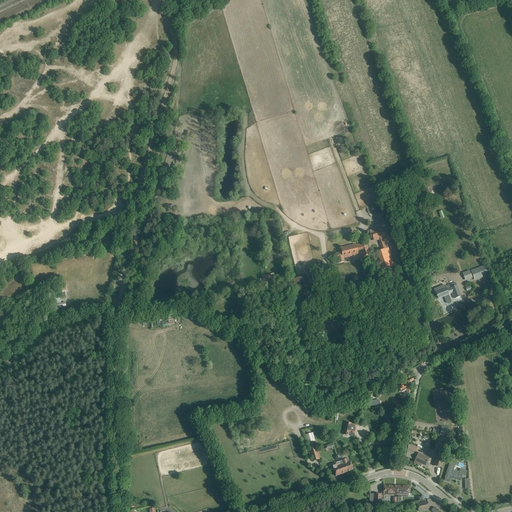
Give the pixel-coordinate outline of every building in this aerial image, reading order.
[(381,227),(369,230),(370,234),(372,234),(373,238),(373,239),(379,237),(383,250),(388,248),(385,239),(385,238),(387,238),(385,230),(383,231),(383,230),(382,230),(381,227)] [(342,252),(336,253),(339,263),(345,261),(344,257),(358,254),(357,252),(361,251),(362,257),(370,255),(367,244),(360,246),(360,244),(356,245),(355,245),(341,248),(342,252)] [(382,250),(377,252),(383,270),(394,266),(388,248),(383,250),(382,250)] [(485,265),(471,271),(475,280),(482,278),(481,275),(488,272),(485,265)] [(270,274),(262,276),(263,282),(272,280),(272,278),(275,277),(274,273),(270,274)] [(293,277),(296,292),(308,290),(304,275),(293,277)] [(445,285),(434,289),(437,297),(437,296),(438,299),(444,296),(445,298),(447,299),(448,298),(449,297),(448,294),(452,293),(454,299),(461,296),(459,292),(456,283),(446,287),(445,285)] [(60,298),(53,299),(54,304),(53,304),(54,310),(59,309),(58,308),(63,307),(63,309),(66,309),(66,307),(65,302),(61,303),(60,298)] [(403,385),(399,387),(401,393),(406,391),(407,393),(408,392),(409,393),(410,392),(410,391),(411,391),(410,389),(412,388),(409,381),(403,384),(403,385)] [(346,422),(344,435),(348,436),(349,433),(354,434),(355,434),(356,426),(351,425),(351,423),(346,422)] [(313,433),(305,435),(308,443),(313,461),(320,459),(315,441),(313,433)] [(435,449),(443,452),(446,441),(444,441),(445,436),(439,434),(435,449)] [(418,453),(414,463),(419,465),(419,464),(425,466),(429,458),(418,453)] [(436,454),(433,466),(442,468),(445,456),(442,455),(436,454)] [(348,458),(339,462),(340,464),(342,468),(343,468),(344,473),(353,470),(351,465),(350,462),(348,458)] [(337,463),(331,464),(332,467),(334,471),(336,476),(344,473),(343,468),(342,468),(340,464),(339,462),(337,463)] [(446,476),(444,481),(449,482),(451,478),(460,481),(462,476),(462,475),(466,476),(467,471),(460,469),(459,472),(458,475),(452,473),(453,470),(455,465),(449,464),(446,476)] [(381,494),(381,500),(383,500),(384,494),(396,495),(396,486),(384,485),(383,491),(381,491),(381,494)] [(396,486),(396,495),(397,495),(401,495),(408,495),(408,494),(410,494),(411,488),(408,488),(409,486),(396,486)] [(428,502),(417,504),(418,511),(429,509),(428,502)]
